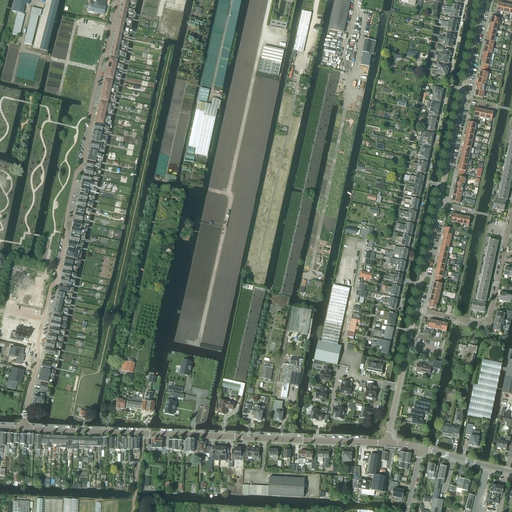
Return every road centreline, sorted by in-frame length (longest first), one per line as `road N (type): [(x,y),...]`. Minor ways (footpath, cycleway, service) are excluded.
road 1 (residential): [(24,415),(116,11)]
road 2 (tertiary): [(23,429),(386,442)]
road 3 (track): [(198,344),(255,71)]
road 4 (residential): [(415,310),(479,324),(490,319),(511,215)]
road 5 (residential): [(425,183),(397,310)]
